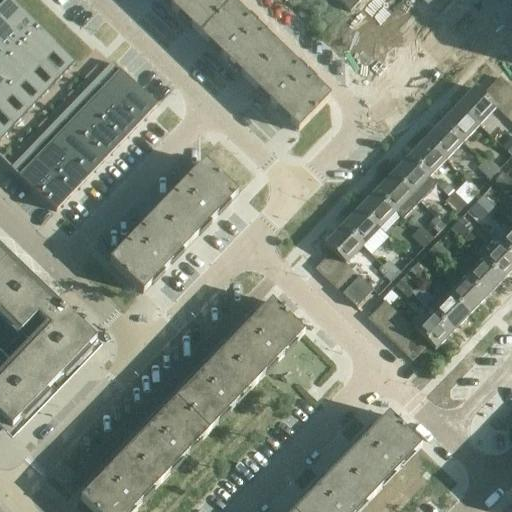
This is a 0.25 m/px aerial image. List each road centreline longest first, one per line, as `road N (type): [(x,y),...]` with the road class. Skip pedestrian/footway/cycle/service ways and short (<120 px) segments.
road 1 (residential): [(54,266),(209,110)]
road 2 (residential): [(4,497),(144,351)]
road 3 (residential): [(239,511),(378,372)]
road 4 (residential): [(378,372),(246,248)]
road 5 (residential): [(368,122),(242,0)]
road 6 (residential): [(209,110),(93,0)]
road 7 (residential): [(368,122),(472,13)]
road 8 (residential): [(144,351),(246,248)]
road 9 (residential): [(144,351),(54,266)]
road 10 (residential): [(297,194),(209,110)]
